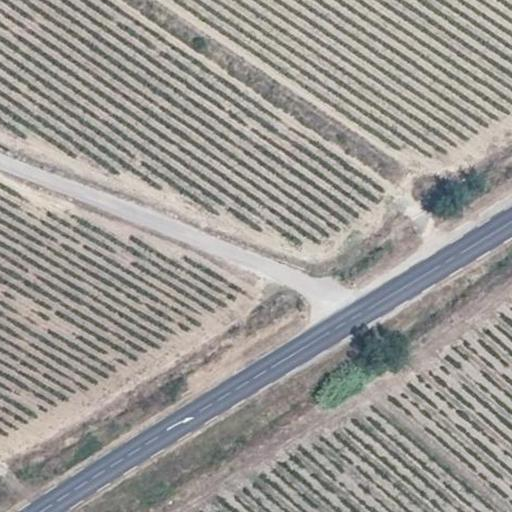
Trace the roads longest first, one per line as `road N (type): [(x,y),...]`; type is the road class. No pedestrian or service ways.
road 1 (unclassified): [(0,163),(380,301)]
road 2 (tertiary): [(43,511),(380,301)]
road 3 (tertiary): [(380,301),(511,219)]
